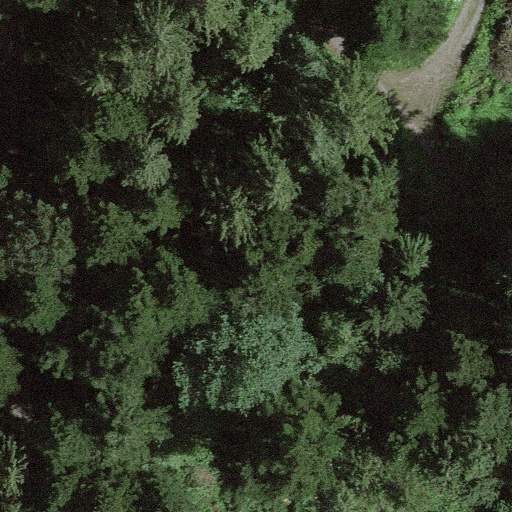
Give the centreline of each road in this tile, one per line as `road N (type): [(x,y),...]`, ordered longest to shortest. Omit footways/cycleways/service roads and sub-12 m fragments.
road 1 (track): [(16,0),(45,511)]
road 2 (track): [(313,0),(373,66),(407,81)]
